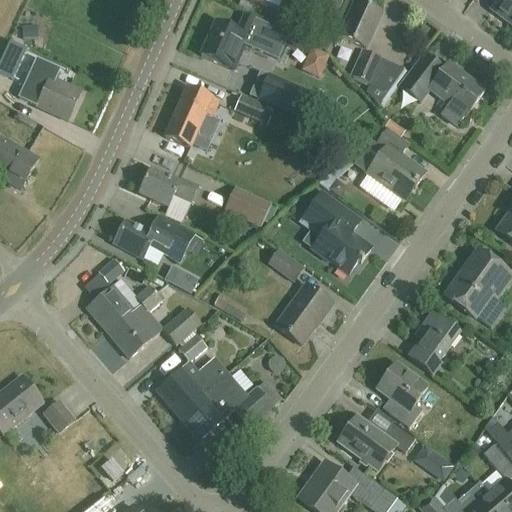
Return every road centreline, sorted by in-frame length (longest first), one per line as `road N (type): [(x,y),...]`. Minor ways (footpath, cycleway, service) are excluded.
road 1 (unclassified): [(226,511),(511,120)]
road 2 (tertiary): [(21,280),(75,218),(176,0)]
road 3 (unclassified): [(204,511),(37,314),(21,280)]
